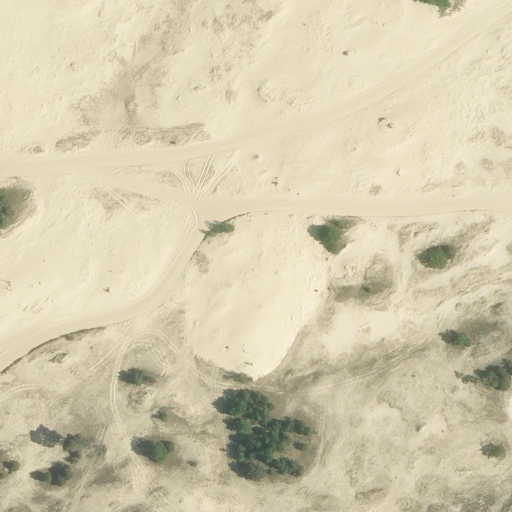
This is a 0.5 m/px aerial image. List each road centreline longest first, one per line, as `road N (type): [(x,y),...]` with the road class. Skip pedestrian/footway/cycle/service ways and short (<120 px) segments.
road 1 (track): [(0,362),(51,332),(150,299),(217,213),(511,207)]
road 2 (track): [(0,164),(161,155),(334,115),(511,3)]
road 3 (track): [(61,162),(217,213)]
